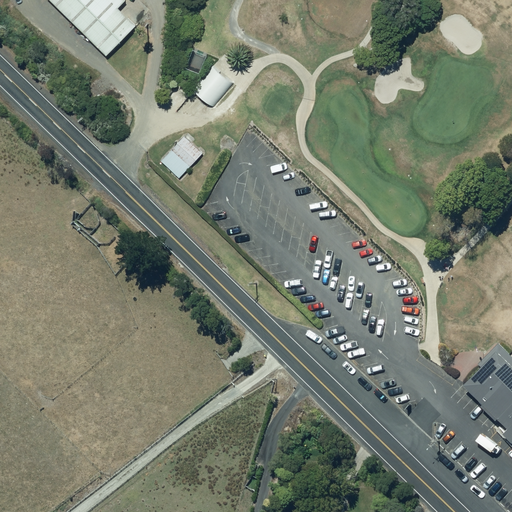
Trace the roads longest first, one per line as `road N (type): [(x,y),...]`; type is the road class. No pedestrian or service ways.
road 1 (tertiary): [(0,70),(456,511)]
road 2 (unknown): [(302,362),(205,423),(97,511)]
